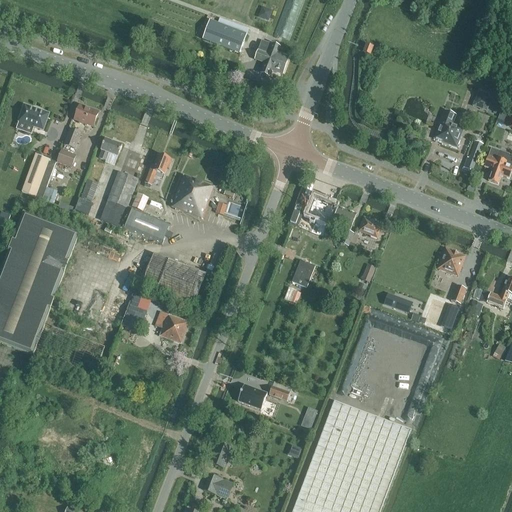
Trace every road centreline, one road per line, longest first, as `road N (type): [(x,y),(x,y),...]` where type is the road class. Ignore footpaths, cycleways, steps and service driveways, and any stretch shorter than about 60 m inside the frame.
road 1 (tertiary): [(291,152),(0,41)]
road 2 (unclassified): [(184,439),(291,152)]
road 3 (tertiary): [(511,236),(291,152)]
road 4 (unclassified): [(291,152),(350,0)]
